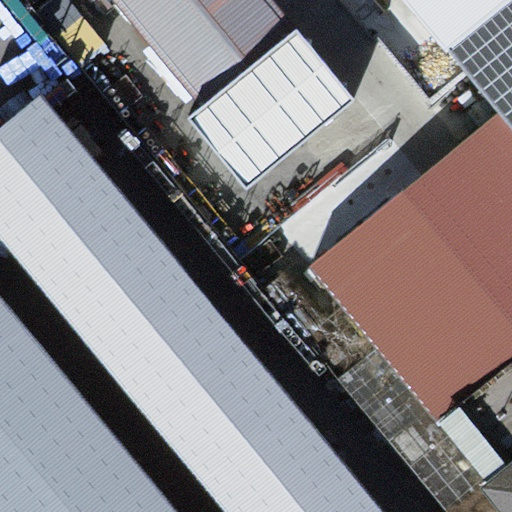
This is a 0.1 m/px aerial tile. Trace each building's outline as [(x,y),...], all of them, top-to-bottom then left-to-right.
[(291,4),(287,0),(105,0),(188,94),(291,4)] [(511,0),(472,0),(420,46),(480,113),(307,265),(439,412),(511,347),(511,0)] [(305,36),(192,128),(251,200),(364,108),(305,36)] [(376,511),(32,92),(0,118),(0,241),(222,511),(376,511)] [(168,511),(0,305),(0,511),(168,511)] [(511,511),(511,440),(463,481),(488,511),(511,511)]
